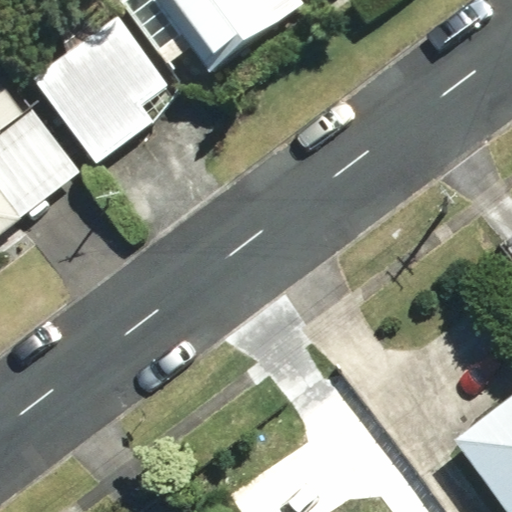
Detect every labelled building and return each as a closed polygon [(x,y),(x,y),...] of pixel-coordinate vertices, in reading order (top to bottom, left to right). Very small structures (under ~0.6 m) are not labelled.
[(156,0),(144,10),(208,90),(297,17),(283,0),(156,0)] [(306,0),(318,15),(336,0),(306,0)] [(25,97),(91,181),(150,133),(139,119),(164,99),(112,30),(25,97)] [(0,142),(18,128),(0,106),(0,142)] [(0,244),(17,231),(0,210),(0,244)] [(511,511),(511,395),(441,450),(487,511),(511,511)]
